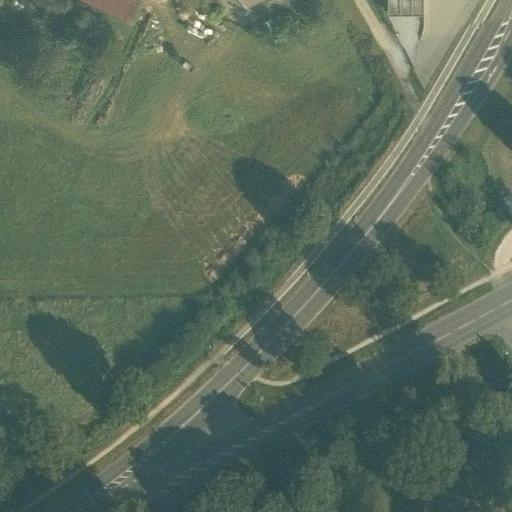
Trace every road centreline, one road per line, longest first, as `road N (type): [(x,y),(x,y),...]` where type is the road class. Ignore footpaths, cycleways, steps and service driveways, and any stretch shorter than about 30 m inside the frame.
road 1 (secondary): [(511,19),(402,192),(104,511)]
road 2 (secondary): [(510,300),(109,511)]
